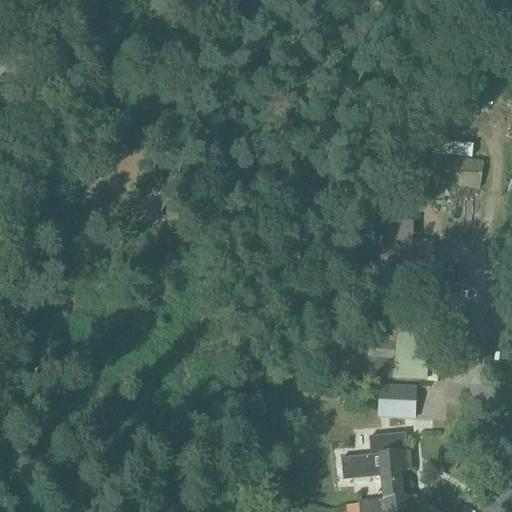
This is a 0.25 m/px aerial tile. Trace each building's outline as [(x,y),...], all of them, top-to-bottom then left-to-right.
[(479,148),(434,144),(433,155),(478,160),(479,148)] [(485,163),(425,158),(422,185),(482,191),(485,163)] [(414,223),(388,223),(387,262),(429,263),(430,243),(413,243),(414,223)] [(441,323),(399,321),(403,271),(380,270),(372,381),(393,382),(438,384),(441,323)] [(415,391),(389,390),(388,415),(415,416),(415,391)] [(370,439),(371,457),(344,461),(346,483),(383,478),(385,489),(403,487),(401,473),(413,472),(410,453),(408,453),(407,436),(370,439)] [(416,511),(415,497),(404,498),(403,487),(385,489),(386,500),(359,504),(359,511),(416,511)]
